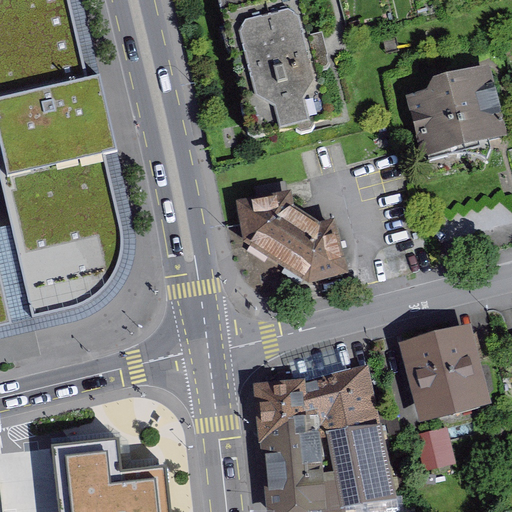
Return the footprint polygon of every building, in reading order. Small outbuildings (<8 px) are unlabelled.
[(0,0),(0,179),(32,318),(74,308),(102,290),(118,266),(122,237),(103,153),(116,150),(99,75),(86,78),(67,0),(0,0)] [(218,0),(226,27),(233,26),(236,38),(305,21),(299,0),(218,0)] [(305,21),(236,38),(240,51),(232,53),(245,102),(250,101),(259,137),(330,120),(305,21)] [(449,89),(412,98),(425,149),(438,146),(438,149),(488,136),(488,133),(500,130),(496,115),(499,114),(492,85),(489,86),(484,69),(447,79),(449,89)] [(255,187),(258,203),(287,197),(284,182),(255,187)] [(287,197),(258,203),(242,206),(248,240),(309,279),(343,271),(331,226),(319,229),(290,210),(287,197)] [(0,325),(11,323),(0,275),(0,325)] [(460,339),(408,352),(411,365),(402,367),(407,387),(420,383),(426,409),(476,397),(467,362),(481,359),(475,333),(459,337),(460,339)] [(300,386),(259,390),(270,511),(275,511),(392,498),(366,370),(333,379),(300,387),(300,386)] [(438,434),(421,438),(426,457),(443,453),(438,434)] [(170,511),(163,437),(43,449),(49,511),(170,511)]
